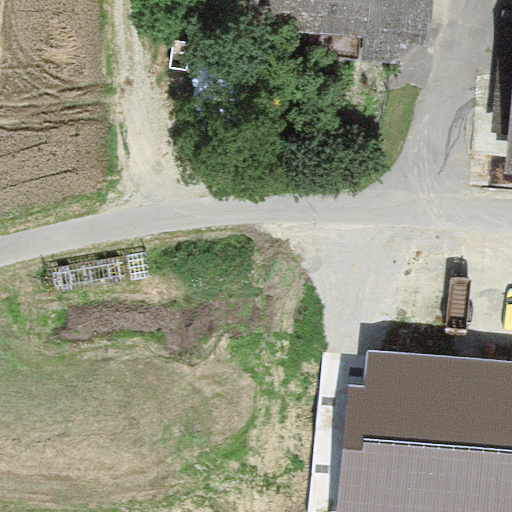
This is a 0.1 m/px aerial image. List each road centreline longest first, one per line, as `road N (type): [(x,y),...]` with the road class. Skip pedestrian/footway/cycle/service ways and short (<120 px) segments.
road 1 (track): [(511,219),(306,207),(169,218),(0,251)]
road 2 (track): [(150,0),(169,218)]
road 3 (track): [(469,0),(439,212)]
